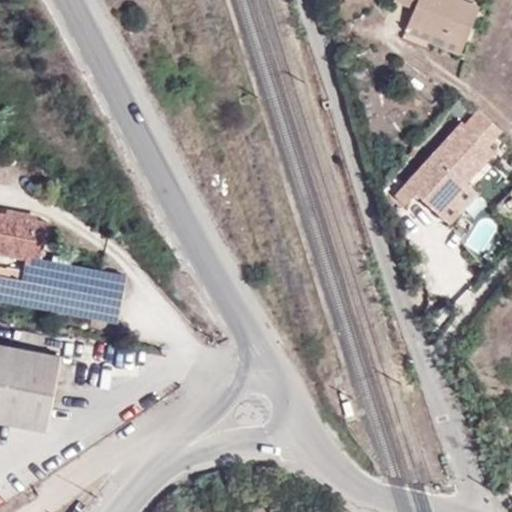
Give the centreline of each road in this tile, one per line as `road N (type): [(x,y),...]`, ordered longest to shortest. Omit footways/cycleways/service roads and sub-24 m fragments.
road 1 (residential): [(307,0),(478,511)]
road 2 (tertiary): [(70,0),(258,345)]
road 3 (residential): [(166,464),(231,446),(322,452)]
road 4 (tertiary): [(322,452),(363,490),(460,511)]
road 5 (residential): [(258,345),(229,397),(166,464)]
road 6 (tertiary): [(258,345),(322,452)]
